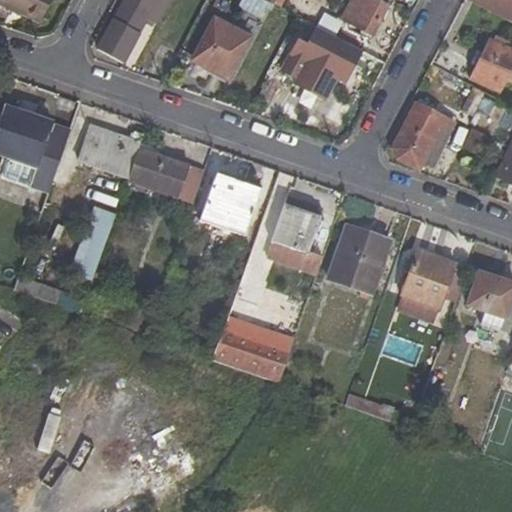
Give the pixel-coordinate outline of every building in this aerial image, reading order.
[(21,16),(38,24),(51,0),(0,0),(0,1),(22,13),(21,16)] [(125,0),(100,50),(124,63),(151,10),(132,0),(125,0)] [(242,0),(239,5),(260,16),(266,1),(263,0),(242,0)] [(388,2),(392,5),(394,0),(354,0),(344,20),(371,36),(388,2)] [(511,21),(511,0),(468,0),(511,22),(511,21)] [(194,61),(227,78),(248,38),(216,22),(194,61)] [(362,51),(317,28),(308,46),(298,41),(282,70),(298,78),(295,83),(327,99),(338,76),(346,81),(362,51)] [(511,38),(502,33),(498,39),(492,37),(469,79),(498,95),(504,80),(511,83),(511,38)] [(432,146),(442,152),(456,124),(416,104),(393,148),(396,159),(419,170),(432,146)] [(51,186),(71,131),(13,111),(11,117),(1,151),(0,152),(0,157),(9,161),(3,178),(31,187),(33,180),(51,186)] [(11,117),(1,113),(0,116),(0,150),(1,151),(11,117)] [(131,174),(139,149),(144,136),(135,133),(131,141),(91,127),(79,161),(93,167),(96,162),(131,174)] [(511,144),(504,159),(511,163),(503,178),(511,183),(511,144)] [(179,199),(190,166),(139,149),(131,174),(129,179),(128,183),(179,199)] [(93,167),(129,179),(131,174),(96,162),(93,167)] [(193,204),(204,172),(190,166),(179,199),(193,204)] [(204,222),(244,235),(260,192),(216,177),(201,220),(195,219),(193,225),(201,229),(204,222)] [(321,218),(301,210),(303,203),(288,198),(273,242),(308,254),(321,218)] [(321,218),(323,211),(303,203),(301,210),(321,218)] [(330,279),(370,294),(389,241),(348,227),(330,279)] [(436,308),(440,309),(454,265),(416,252),(400,296),(404,297),(400,309),(431,321),(436,308)] [(468,305),(504,319),(511,295),(511,285),(478,274),(468,305)] [(20,278),(16,289),(82,313),(86,302),(73,297),(20,278)] [(92,283),(79,278),(73,297),(86,302),(90,289),(92,283)] [(98,319),(106,295),(90,289),(86,302),(82,313),(98,319)] [(229,316),(213,359),(281,383),(291,354),(229,334),(235,318),(229,316)] [(291,354),(296,339),(235,318),(229,334),(291,354)] [(414,419),(349,395),(345,406),(410,430),(414,419)]
